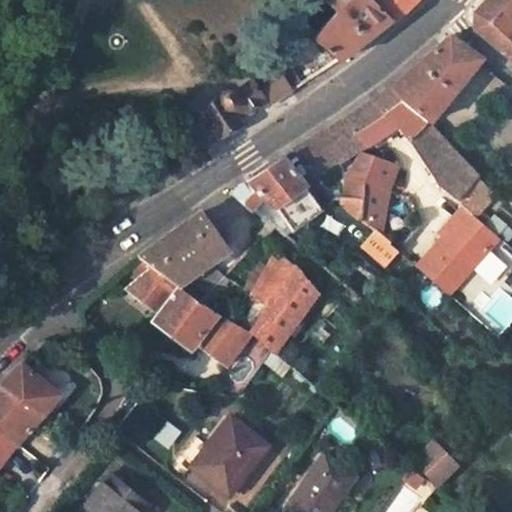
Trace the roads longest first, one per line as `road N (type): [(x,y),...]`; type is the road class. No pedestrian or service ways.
road 1 (unclassified): [(436,11),(297,119),(96,255),(0,338)]
road 2 (unknown): [(49,293),(106,357),(114,388),(93,433),(36,511)]
road 3 (unknown): [(354,77),(434,218)]
